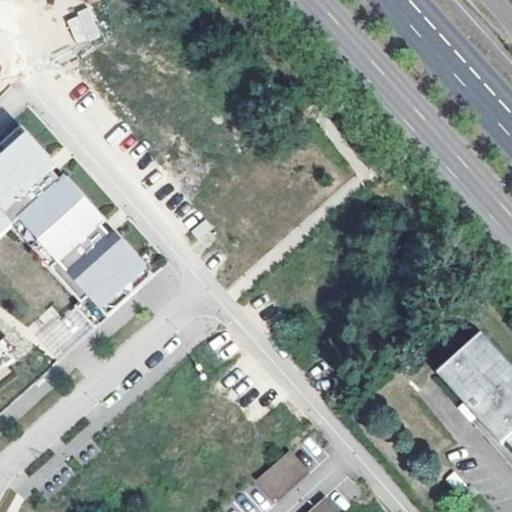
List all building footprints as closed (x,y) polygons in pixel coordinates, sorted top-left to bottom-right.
[(90,8),(65,18),(76,45),(101,36),(90,8)] [(72,305),(93,328),(139,287),(133,280),(146,269),(112,231),(107,235),(103,230),(98,226),(104,221),(63,175),(58,179),(54,174),(50,170),(44,163),(48,159),(19,126),(0,142),(0,155),(0,156),(0,233),(9,225),(17,219),(55,261),(47,267),(77,301),(72,305)] [(48,159),(44,163),(50,170),(55,166),(48,159)] [(17,219),(9,225),(47,267),(55,261),(17,219)] [(152,275),(146,269),(133,280),(139,287),(152,275)] [(93,328),(72,305),(36,338),(56,361),(60,357),(93,328)] [(506,442),(510,438),(511,436),(511,360),(486,330),(441,369),(506,442)] [(0,375),(18,363),(0,345),(0,375)] [(290,452),(257,482),(277,504),(310,474),(290,452)] [(339,511),(325,496),(308,511),(339,511)]
